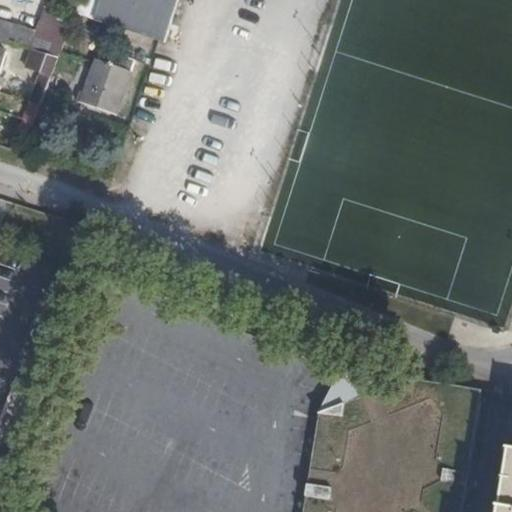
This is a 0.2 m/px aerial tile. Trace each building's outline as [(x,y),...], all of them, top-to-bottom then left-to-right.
[(66,0),(61,13),(74,17),(81,0),(66,0)] [(177,0),(100,0),(95,20),(164,42),(177,0)] [(38,32),(32,49),(59,57),(74,17),(61,13),(46,9),(38,32)] [(0,39),(32,49),(38,32),(0,21),(0,39)] [(39,74),(29,102),(40,106),(59,57),(32,49),(25,69),(39,74)] [(107,106),(118,110),(135,60),(112,52),(108,64),(96,60),(81,103),(105,112),(107,106)] [(10,150),(22,153),(40,106),(29,102),(10,150)] [(116,116),(118,110),(107,106),(105,112),(116,116)] [(97,234),(109,238),(110,234),(99,230),(97,234)] [(106,244),(109,238),(97,234),(94,240),(106,244)] [(462,511),(482,391),(413,380),(411,380),(319,413),(311,473),(304,511),(462,511)] [(511,511),(511,457),(503,511),(511,511)]
